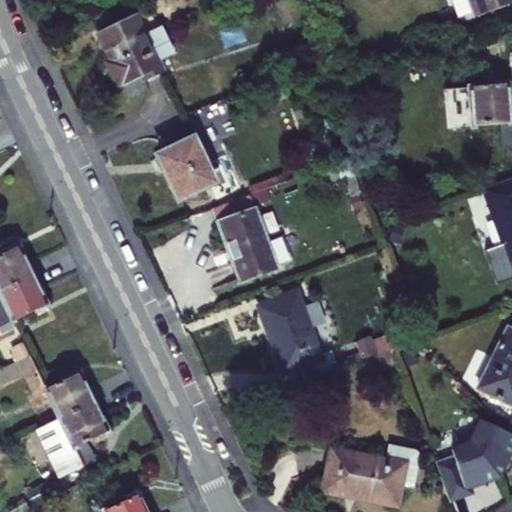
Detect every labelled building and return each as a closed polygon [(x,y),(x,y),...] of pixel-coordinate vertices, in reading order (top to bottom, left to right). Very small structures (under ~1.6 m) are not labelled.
[(460,0),(469,22),(508,8),(505,0),(460,0)] [(127,63),(121,65),(129,88),(154,79),(157,86),(175,79),(175,78),(180,76),(177,67),(186,63),(188,59),(182,43),(178,41),(163,47),(154,22),(117,35),(127,63)] [(497,99),(458,103),(463,142),(501,138),(497,99)] [(189,156),(154,169),(171,215),(207,201),(189,156)] [(270,199),(266,190),(235,202),(239,211),(270,199)] [(511,292),(511,215),(484,226),(509,293),(511,292)] [(268,281),(246,225),(210,240),(232,294),(268,281)] [(0,291),(24,279),(7,245),(0,248),(0,291)] [(0,334),(42,313),(24,279),(0,291),(0,334)] [(325,367),(315,371),(289,307),(252,322),(278,389),(294,383),(299,396),(332,384),(325,367)] [(511,345),(503,341),(475,402),(511,418),(511,345)] [(51,425),(86,408),(71,375),(36,392),(51,425)] [(86,408),(51,425),(67,459),(102,442),(86,408)] [(463,464),(445,471),(459,508),(480,500),(478,494),(509,483),(511,475),(511,436),(488,427),(478,450),(460,457),(463,464)] [(328,472),(322,511),(399,511),(401,505),(413,507),(417,480),(413,470),(385,466),(383,480),(328,472)]
